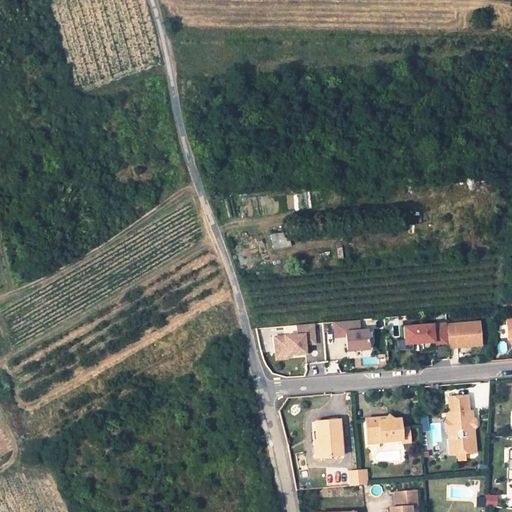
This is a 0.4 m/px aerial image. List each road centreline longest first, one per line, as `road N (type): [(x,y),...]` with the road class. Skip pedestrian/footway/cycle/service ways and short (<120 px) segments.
road 1 (unclassified): [(261,389),(177,121),(153,0)]
road 2 (residential): [(511,368),(261,389)]
road 3 (residential): [(261,389),(288,511)]
